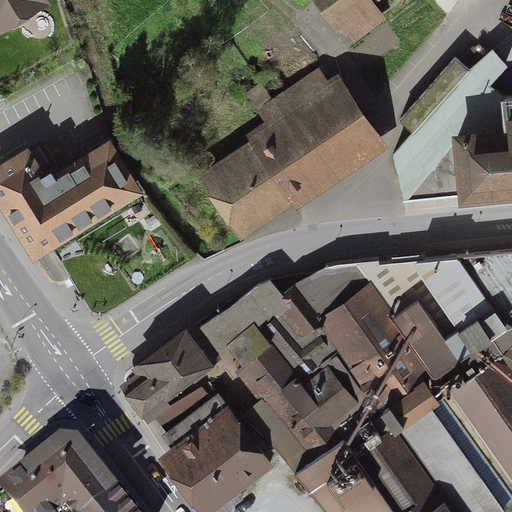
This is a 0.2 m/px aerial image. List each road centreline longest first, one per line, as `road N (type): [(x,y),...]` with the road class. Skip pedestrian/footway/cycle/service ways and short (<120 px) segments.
road 1 (residential): [(73,374),(199,284),(270,252),(511,220)]
road 2 (primary): [(73,374),(176,511)]
road 3 (primary): [(0,266),(73,374)]
